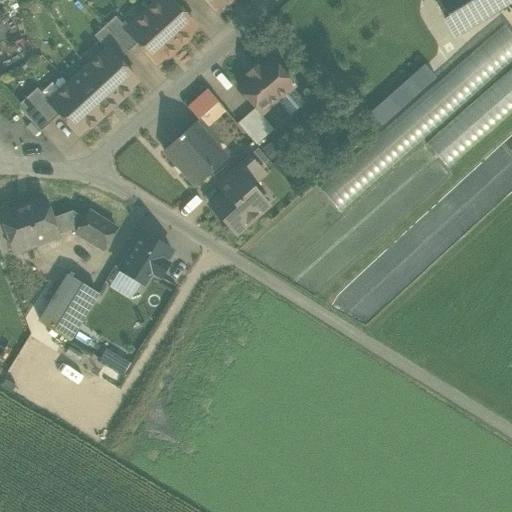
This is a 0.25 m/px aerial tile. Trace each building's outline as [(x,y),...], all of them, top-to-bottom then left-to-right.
[(177,7),(170,0),(160,0),(146,13),(177,48),(187,39),(185,37),(196,28),(177,7)] [(229,0),(205,0),(215,10),(225,0),(227,2),(229,0)] [(511,0),(437,0),(459,35),(511,1),(511,0)] [(177,48),(146,13),(127,31),(126,32),(137,44),(156,64),(166,54),(168,56),(177,48)] [(127,31),(115,17),(104,27),(127,53),(137,44),(126,32),(127,31)] [(511,36),(502,25),(317,187),(340,212),(511,60),(511,36)] [(127,53),(104,27),(94,36),(106,50),(107,49),(118,61),(127,53)] [(118,61),(107,49),(106,50),(87,67),(118,101),(123,97),(122,95),(136,82),(118,61)] [(271,61),(260,70),(256,67),(246,75),(250,79),(238,88),(261,114),(277,101),(289,115),(304,103),(291,88),(293,87),(271,61)] [(511,63),(423,143),(445,167),(511,107),(511,63)] [(377,125),(433,77),(422,64),(365,111),(377,125)] [(118,101),(87,67),(68,85),(99,119),(118,101)] [(99,119),(68,85),(49,102),(48,103),(59,115),(78,135),(92,122),(94,124),(99,119)] [(49,102),(36,89),(26,98),(49,124),(59,115),(48,103),(49,102)] [(207,90),(186,107),(198,120),(218,103),(207,90)] [(49,124),(26,98),(17,107),(40,132),(49,124)] [(273,130),(256,111),(239,125),(256,145),(273,130)] [(195,124),(164,151),(195,187),(226,159),(195,124)] [(249,155),(222,179),(230,188),(242,177),(243,179),(258,166),(249,155)] [(243,179),(242,177),(230,188),(209,206),(222,220),(222,228),(227,233),(234,234),(235,235),(248,223),(250,223),(255,218),(256,216),(267,205),(243,179)] [(44,199),(0,215),(0,217),(13,253),(58,236),(52,219),(44,199)] [(72,211),(52,219),(58,236),(72,231),(76,233),(84,219),(72,211)] [(116,228),(89,212),(84,219),(76,233),(75,234),(102,250),(116,228)] [(176,252),(142,231),(119,269),(145,285),(152,273),(160,278),(176,252)] [(97,295),(67,276),(39,321),(70,340),(97,295)]
